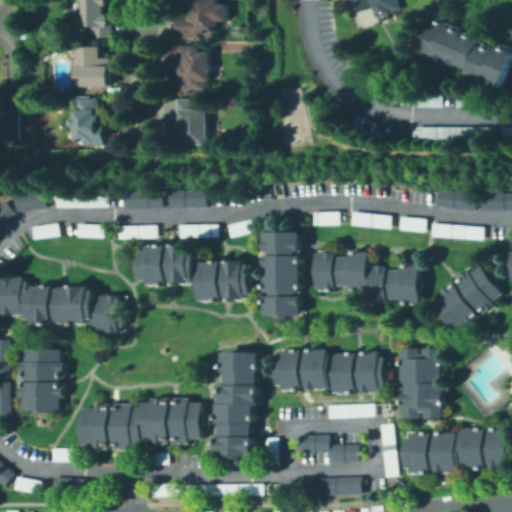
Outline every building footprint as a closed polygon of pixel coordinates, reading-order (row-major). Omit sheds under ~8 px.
[(110,0),(110,6),(108,6),(108,14),(115,14),(115,38),(85,37),(85,26),(86,26),(86,17),(83,17),(81,15),(81,11),(84,7),(84,3),(85,1),(85,0),(110,0)] [(220,0),(220,26),(216,26),(215,34),(201,34),(201,39),(179,39),(179,14),(192,14),(192,9),(197,9),(197,2),(195,1),(195,0),(220,0)] [(398,0),(401,9),(391,12),(392,14),(378,17),(377,12),(354,18),(353,14),(351,14),(348,2),(349,0),(398,0)] [(446,24),(450,26),(452,23),(465,28),(463,32),(470,35),(472,31),(479,34),(477,38),(496,47),(494,50),(498,51),(501,45),(506,47),(508,44),(511,46),(511,69),(504,88),(492,83),(491,85),(479,80),(480,78),(469,73),(471,69),(460,64),(459,67),(447,62),(449,59),(440,55),(438,62),(417,53),(434,15),(447,21),(446,24)] [(201,46),(201,48),(203,48),(203,51),(213,51),(213,64),(214,65),(214,71),(213,72),(212,81),(207,81),(207,92),(198,91),(198,93),(185,93),(185,91),(183,91),(183,81),(185,81),(185,77),(183,76),(183,74),(182,73),(182,69),(183,68),(179,67),(180,50),(180,45),(201,46)] [(112,57),(112,87),(78,87),(78,46),(102,46),(102,57),(112,57)] [(447,94),(447,107),(421,106),(421,94),(447,94)] [(485,94),(485,107),(461,107),(460,94),(485,94)] [(103,108),(100,110),(99,111),(99,116),(103,116),(104,123),(108,123),(108,145),(88,145),(88,141),(77,141),(77,127),(74,126),(72,125),(72,121),(74,118),(77,118),(77,110),(80,110),(80,98),(101,98),(101,101),(103,103),(103,108)] [(210,105),(210,145),(181,145),(181,131),(186,131),(186,125),(182,125),(182,123),(179,123),(179,99),(199,99),(199,105),(210,105)] [(499,127),(499,139),(420,140),(420,127),(499,127)] [(50,207),(20,211),(18,195),(48,191),(50,207)] [(480,194),(479,207),(440,206),(440,192),(480,194)] [(164,193),(164,206),(129,206),(129,193),(164,193)] [(209,193),(209,205),(174,205),(174,193),(209,193)] [(112,194),(112,207),(60,208),(60,194),(112,194)] [(511,195),(511,208),(485,208),(485,195),(511,195)] [(19,213),(0,228),(0,207),(8,201),(19,213)] [(342,211),(343,225),(316,225),(316,215),(319,215),(319,212),(342,211)] [(394,215),(392,229),(352,225),(354,211),(394,215)] [(428,218),(427,232),(401,229),(402,216),(428,218)] [(260,232),(234,238),(231,224),(257,218),(260,232)] [(63,235),(37,239),(35,226),(61,222),(63,235)] [(486,226),(485,240),(432,236),(433,222),(486,226)] [(108,224),(107,238),(81,236),(81,223),(108,224)] [(161,224),(161,238),(122,239),(121,225),(161,224)] [(222,224),(223,237),(183,238),(183,224),(222,224)] [(295,229),(295,232),(305,232),(305,251),(296,251),(296,255),(305,255),(305,292),(298,292),(297,296),(305,296),(305,315),(292,315),(292,318),(281,318),(281,315),(268,315),(268,296),(276,296),(276,292),(268,292),(268,255),(276,255),(275,251),(268,251),(268,232),(282,232),(282,229),(295,229)] [(194,245),(194,249),(200,248),(201,263),(225,262),(227,269),(230,269),(230,262),(250,261),(250,265),(256,265),(257,275),(258,274),(258,285),(257,285),(257,295),(250,295),(250,300),(231,300),(231,293),(227,293),(227,300),(204,301),(204,297),(202,297),(201,278),(195,279),(195,284),(177,284),(176,276),(172,277),(172,284),(153,285),(152,281),(146,281),(146,276),(137,276),(136,256),(145,256),(145,250),(151,250),(151,246),(171,246),(171,253),(175,253),(175,245),(194,245)] [(341,259),(353,259),(353,253),(374,252),(374,266),(393,266),(393,272),(405,272),(405,266),(424,265),(424,303),(404,303),(404,297),(391,297),(391,303),(371,303),(371,290),(353,290),(353,283),(340,283),(339,290),(319,290),(319,277),(317,277),(317,265),(320,265),(320,253),(341,252),(341,259)] [(485,265),(507,294),(497,302),(500,306),(488,315),(483,309),(480,311),(484,317),(471,327),(469,323),(459,331),(453,322),(451,324),(441,312),(443,311),(436,302),(447,294),(444,290),(457,281),(459,284),(461,282),(459,279),(473,269),(475,272),(485,265)] [(32,281),(32,290),(37,290),(37,286),(59,286),(58,292),(72,292),(72,286),(93,286),(93,290),(99,290),(99,299),(103,299),(103,295),(124,295),(124,301),(128,301),(128,327),(123,327),(123,332),(102,332),(102,329),(97,329),(97,319),(93,319),(93,323),(72,324),(71,318),(58,318),(58,323),(37,323),(37,319),(31,319),(31,310),(27,310),(27,314),(6,314),(6,309),(1,309),(1,283),(6,283),(6,277),(27,277),(27,281),(32,281)] [(0,337),(9,337),(9,377),(0,377),(0,337)] [(53,347),(53,349),(65,349),(65,362),(69,362),(69,378),(23,377),(24,362),(28,362),(28,348),(39,348),(39,346),(53,347)] [(423,358),(427,358),(427,348),(446,348),(447,391),(449,391),(448,407),(448,418),(430,418),(429,408),(426,408),(426,417),(407,418),(407,391),(409,391),(409,383),(406,383),(406,380),(405,380),(404,348),(423,348),(423,358)] [(359,353),(359,360),(364,360),(363,353),(383,352),(383,357),(389,357),(390,366),(392,366),(392,377),(391,377),(391,387),(384,387),(384,392),(364,392),(364,384),(360,384),(360,392),(337,393),(337,389),(335,389),(335,385),(333,385),(333,388),(310,389),(310,382),(306,382),(306,389),(286,389),(286,385),(279,385),(279,376),(277,376),(277,365),(280,365),(280,355),(285,355),(285,350),(305,350),(305,358),(309,358),(309,350),(332,349),(332,354),(359,353)] [(250,351),(263,351),(263,372),(256,372),(256,385),(263,385),(263,405),(258,405),(259,424),(251,424),(251,437),(258,437),(258,455),(254,455),(254,457),(245,457),(244,459),(234,459),(234,457),(225,457),(225,454),(221,454),(221,437),(228,437),(228,423),(221,423),(221,403),(226,403),(226,385),(233,385),(232,372),(226,372),(226,352),(239,352),(239,350),(250,350),(250,351)] [(69,382),(69,398),(64,398),(64,411),(53,411),(53,413),(38,413),(38,411),(27,410),(28,397),(23,397),(23,381),(69,382)] [(10,421),(0,421),(0,382),(9,382),(10,421)] [(174,397),(175,405),(178,405),(178,398),(194,397),(194,402),(207,402),(207,413),(209,413),(209,429),(206,429),(207,439),(194,439),(193,443),(178,443),(178,436),(174,436),(174,443),(155,443),(155,439),(147,439),(147,445),(138,445),(137,449),(118,449),(119,441),(115,441),(115,449),(99,449),(99,445),(85,445),(85,434),(83,434),(83,419),(86,419),(86,408),(99,408),(99,404),(109,404),(109,405),(114,405),(114,411),(118,411),(119,403),(138,403),(138,408),(146,408),(146,402),(155,402),(155,397),(174,397)] [(380,416),(332,418),(331,405),(379,403),(380,416)] [(402,476),(390,477),(383,425),(396,423),(402,476)] [(489,429),(489,436),(493,436),(493,429),(511,429),(511,468),(493,468),(493,460),(489,460),(489,467),(462,467),(462,472),(440,472),(439,465),(435,465),(435,472),(416,472),(416,467),(409,467),(409,458),(407,458),(407,447),(410,447),(410,438),(415,438),(416,433),(435,433),(435,441),(439,441),(439,434),(466,434),(466,429),(489,429)] [(335,435),(335,444),(364,444),(364,462),(333,462),(333,452),(305,453),(304,435),(335,435)] [(283,464),(270,464),(268,438),(282,437),(283,464)] [(82,448),(82,461),(56,461),(56,448),(82,448)] [(173,465),(146,466),(145,453),(172,451),(173,465)] [(215,455),(215,460),(211,460),(211,463),(206,463),(207,455),(215,455)] [(0,457),(18,473),(7,486),(0,480),(0,457)] [(46,481),(44,494),(18,489),(20,476),(46,481)] [(86,478),(86,489),(59,489),(59,477),(86,478)] [(367,494),(325,495),(325,478),(366,477),(367,494)] [(110,480),(110,491),(93,491),(93,480),(110,480)] [(182,483),(182,496),(155,496),(156,483),(182,483)] [(268,483),(268,495),(189,496),(189,484),(268,483)]
